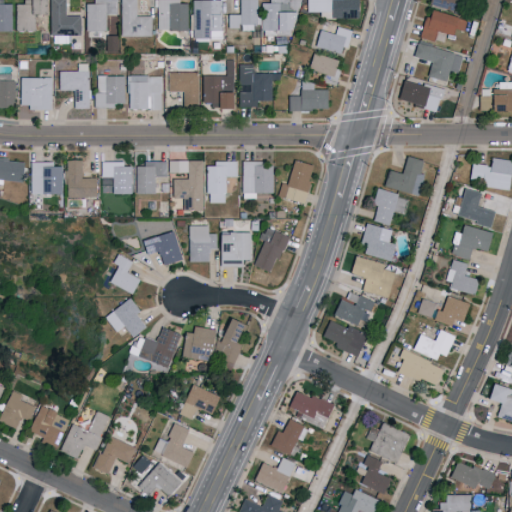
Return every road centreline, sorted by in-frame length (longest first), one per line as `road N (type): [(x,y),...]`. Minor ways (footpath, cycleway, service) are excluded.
road 1 (tertiary): [(202,511),(295,318),(356,133)]
road 2 (residential): [(0,133),(356,133)]
road 3 (residential): [(403,511),(492,337),(511,276)]
road 4 (residential): [(281,347),(511,450)]
road 5 (residential): [(356,133),(511,132)]
road 6 (residential): [(0,452),(130,511)]
road 7 (tertiary): [(356,133),(391,0)]
